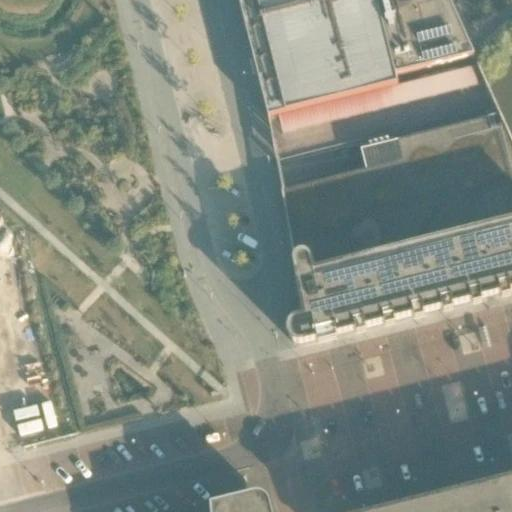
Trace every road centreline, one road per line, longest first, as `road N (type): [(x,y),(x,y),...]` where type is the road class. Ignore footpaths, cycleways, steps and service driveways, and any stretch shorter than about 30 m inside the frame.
road 1 (tertiary): [(142,0),(210,272),(258,334)]
road 2 (tertiary): [(258,334),(271,258),(207,0)]
road 3 (tertiary): [(33,511),(259,451)]
road 4 (tertiary): [(259,451),(276,429),(258,334)]
